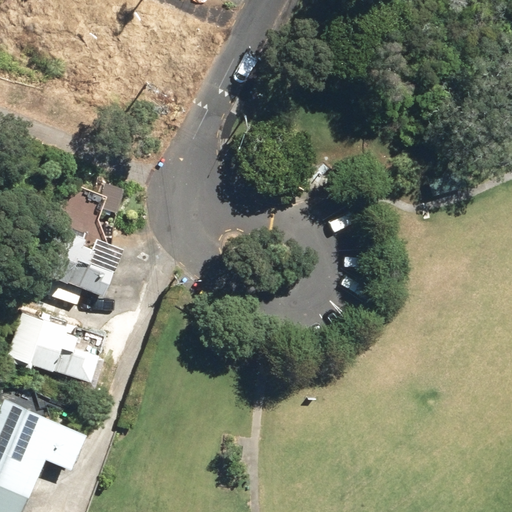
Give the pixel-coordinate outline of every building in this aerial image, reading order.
[(462,167),(427,178),(432,195),(467,184),(462,167)] [(73,200),(43,265),(105,294),(136,229),(73,200)] [(21,300),(5,350),(94,378),(110,328),(21,300)] [(74,466),(89,429),(4,394),(0,405),(0,480),(30,493),(46,454),(74,466)] [(0,511),(22,511),(30,493),(0,480),(0,511)]
